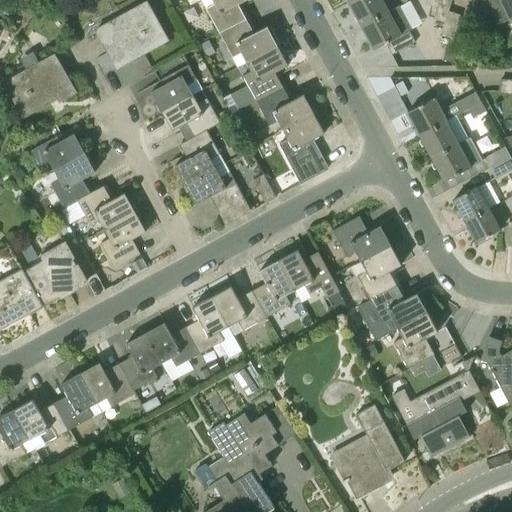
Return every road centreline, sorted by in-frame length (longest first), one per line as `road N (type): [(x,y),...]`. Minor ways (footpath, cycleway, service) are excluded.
road 1 (residential): [(192,263),(386,159)]
road 2 (residential): [(0,370),(192,263)]
road 3 (residential): [(511,294),(481,290),(451,273),(386,159)]
road 4 (residential): [(192,263),(105,99)]
road 5 (residential): [(386,159),(300,0)]
